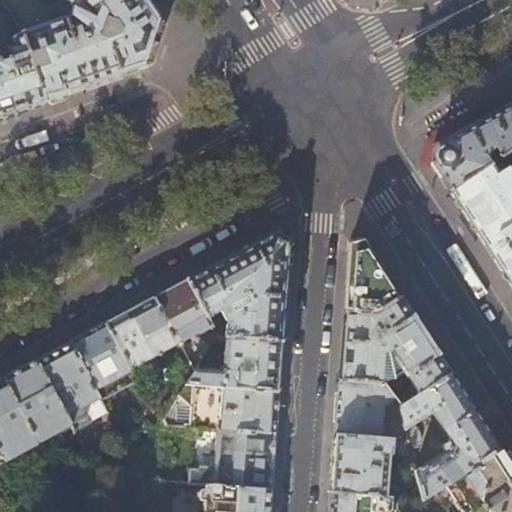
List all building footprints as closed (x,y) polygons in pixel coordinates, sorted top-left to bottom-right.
[(46,103),(71,94),(122,76),(146,68),(162,20),(149,0),(63,0),(71,3),(73,6),(70,15),(64,17),(64,15),(21,30),(22,31),(30,54),(45,49),(50,65),(36,70),(46,103)] [(36,70),(30,54),(22,31),(12,34),(15,44),(0,49),(0,118),(19,112),(46,103),(36,70)] [(511,106),(478,124),(476,125),(436,147),(432,161),(451,190),(505,156),(511,151),(511,106)] [(430,133),(436,147),(476,125),(469,112),(430,133)] [(511,167),(505,156),(451,190),(511,284),(511,167)] [(227,258),(187,280),(205,315),(218,308),(226,324),(225,339),(281,342),(289,240),(277,232),(227,258)] [(350,244),(344,311),(376,313),(401,297),(364,240),(350,244)] [(169,289),(153,298),(177,344),(192,337),(202,342),(208,352),(214,342),(216,338),(205,315),(187,280),(169,289)] [(451,374),(401,297),(376,313),(344,311),(339,381),(384,384),(386,371),(381,371),(382,357),(391,352),(418,395),(451,374)] [(132,309),(105,323),(130,370),(177,344),(153,298),(132,309)] [(83,335),(70,342),(98,399),(100,402),(136,382),(130,370),(105,323),(83,335)] [(225,339),(216,338),(214,342),(225,343),(223,368),(219,371),(196,369),(193,374),(186,386),(277,392),(281,342),(225,339)] [(52,352),(36,360),(75,431),(91,423),(82,408),(98,399),(70,342),(52,352)] [(18,370),(3,378),(43,453),(58,443),(61,438),(75,431),(36,360),(18,370)] [(408,401),(399,407),(407,440),(410,449),(415,447),(417,445),(419,443),(420,440),(421,436),(420,432),(419,429),(417,426),(412,424),(432,412),(452,444),(448,447),(446,451),(415,471),(419,487),(422,500),(500,450),(451,374),(418,395),(408,401)] [(0,379),(0,451),(5,461),(8,467),(19,460),(20,461),(21,462),(22,462),(23,463),(26,463),(27,462),(28,462),(43,453),(3,378),(0,379)] [(384,384),(339,381),(334,435),(384,439),(386,407),(395,401),(393,398),(384,384)] [(274,434),(277,392),(186,386),(178,398),(182,399),(182,406),(189,407),(189,408),(191,408),(189,428),(218,430),(274,434)] [(393,398),(395,401),(399,407),(408,401),(402,392),(393,398)] [(270,490),(274,434),(218,430),(214,486),(270,490)] [(384,439),(334,435),(330,492),(385,497),(388,454),(391,454),(391,448),(395,448),(399,454),(411,455),(410,449),(407,440),(384,439)] [(91,459),(103,480),(130,465),(118,444),(91,459)] [(511,511),(511,468),(500,450),(422,500),(409,499),(403,498),(406,511),(511,511)] [(268,511),(270,490),(214,486),(204,486),(204,490),(202,490),(201,490),(200,491),(199,491),(199,492),(198,493),(198,494),(198,498),(198,499),(199,500),(199,501),(200,501),(200,502),(201,502),(202,502),(204,502),(203,511),(268,511)] [(410,496),(409,499),(422,500),(419,487),(417,488),(415,489),(412,492),(411,494),(410,496)] [(385,497),(330,492),(328,511),(389,511),(390,511),(391,497),(385,497)]
